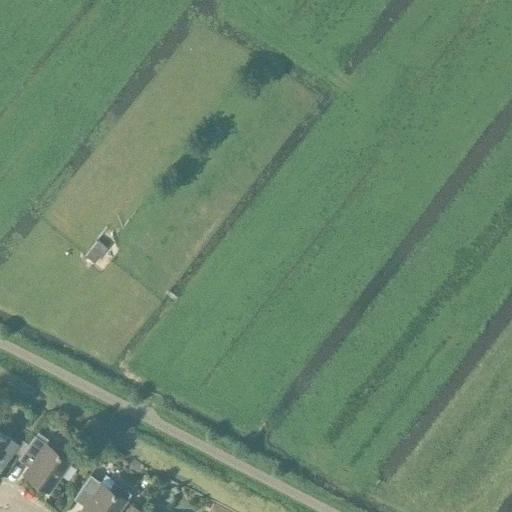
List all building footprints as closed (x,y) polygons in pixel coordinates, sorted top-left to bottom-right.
[(106,247),(96,238),(83,254),(93,263),(106,247)] [(0,466),(1,467),(18,443),(0,430),(0,466)] [(17,458),(27,465),(22,472),(48,490),(74,453),(59,442),(55,447),(45,441),(47,438),(37,430),(34,434),(17,458)] [(72,497),(83,505),(78,511),(115,511),(129,492),(114,481),(110,487),(99,479),(98,480),(89,473),(72,497)] [(67,502),(58,495),(51,504),(61,511),(67,502)]
